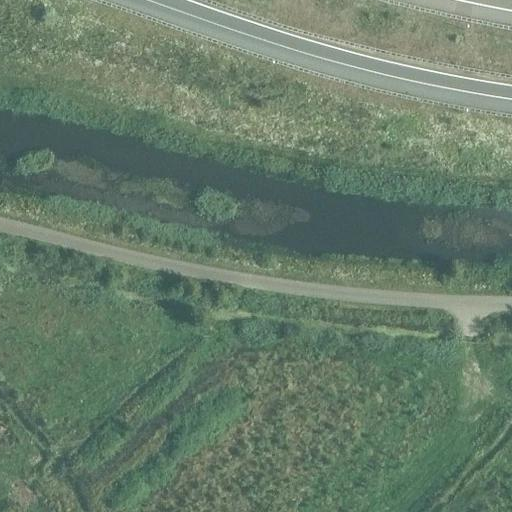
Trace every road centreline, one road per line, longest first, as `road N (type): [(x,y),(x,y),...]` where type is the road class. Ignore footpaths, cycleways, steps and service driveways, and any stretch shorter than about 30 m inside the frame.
road 1 (unclassified): [(511,305),(412,304),(241,281),(0,227)]
road 2 (motorway): [(160,0),(389,71),(511,93)]
